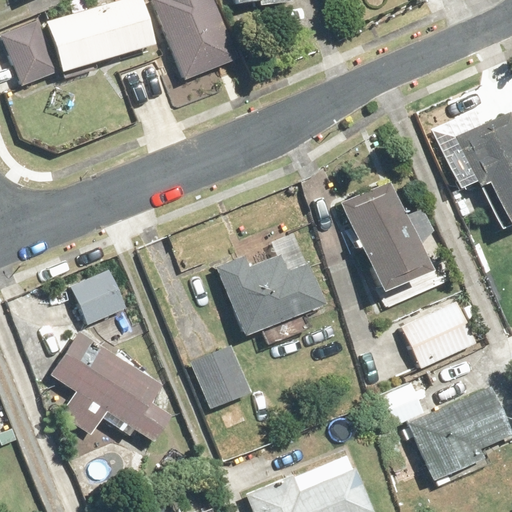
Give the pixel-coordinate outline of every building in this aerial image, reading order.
[(140,0),(105,0),(41,21),(39,16),(0,30),(0,38),(17,84),(59,70),(155,42),(140,0)] [(148,0),(184,78),(241,52),(217,0),(148,0)] [(511,114),(506,103),(451,130),(502,231),(511,225),(511,114)] [(389,169),(335,195),(383,291),(436,265),(389,169)] [(296,227),(215,256),(242,333),(324,304),(296,227)] [(110,268),(71,282),(84,317),(123,303),(110,268)] [(401,328),(419,366),(481,337),(463,300),(401,328)] [(74,388),(58,414),(95,436),(109,413),(158,442),(188,392),(82,327),(52,375),(74,388)] [(235,338),(191,355),(212,408),(256,391),(235,338)] [(404,383),(365,400),(378,429),(417,413),(404,383)] [(489,384),(405,419),(429,478),(485,455),(481,445),(510,433),(489,384)] [(353,444),(245,485),(255,511),(371,511),(378,510),(353,444)] [(203,511),(192,484),(119,511),(203,511)]
